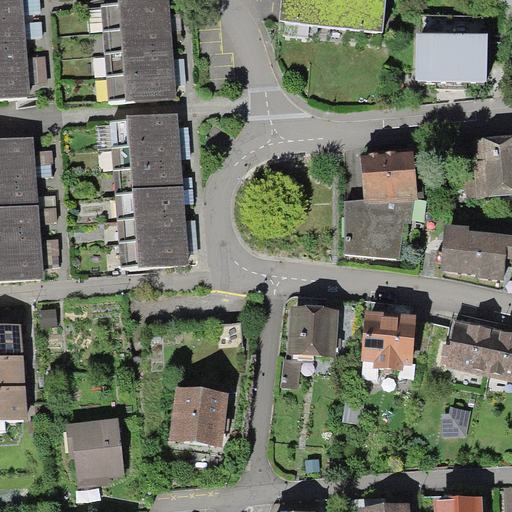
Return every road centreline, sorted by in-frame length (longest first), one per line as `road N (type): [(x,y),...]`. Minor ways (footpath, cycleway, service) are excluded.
road 1 (residential): [(279,273),(252,495),(511,477)]
road 2 (residential): [(511,307),(279,273)]
road 3 (residential): [(281,142),(511,119)]
road 4 (residential): [(279,273),(245,264),(229,249),(218,196),(238,160),(281,142)]
road 5 (residential): [(218,0),(251,46),(281,142)]
